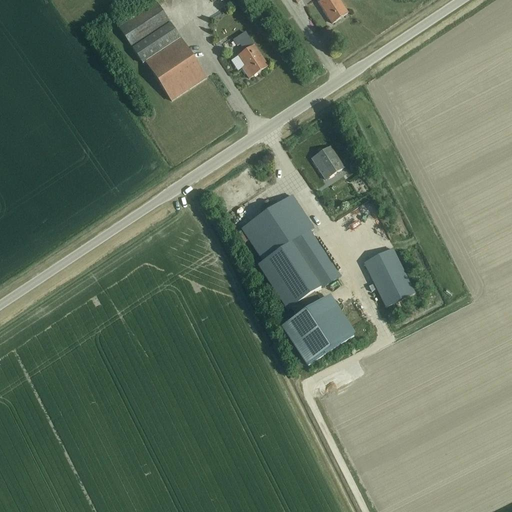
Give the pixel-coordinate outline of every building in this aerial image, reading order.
[(294,0),(300,10),(307,6),(303,0),(294,0)] [(332,24),(348,14),(338,0),(324,0),(319,4),(332,24)] [(119,29),(132,49),(170,25),(156,4),(119,29)] [(143,64),(145,63),(180,40),(170,25),(132,49),(143,64)] [(268,67),(256,49),(245,33),(233,41),(237,47),(240,45),(245,53),(239,57),(245,67),(242,69),(249,79),(268,67)] [(180,40),(145,63),(172,102),(206,79),(180,40)] [(330,148),(315,159),(312,160),(326,181),(344,169),(330,148)] [(292,197),(242,231),(263,263),(292,243),(310,232),(313,229),(292,197)] [(340,277),(310,232),(292,243),(322,289),(340,277)] [(263,263),(258,266),(287,312),(291,309),(315,294),(322,289),(292,243),(263,263)] [(387,309),(415,294),(393,250),(364,264),(387,309)] [(291,309),(297,319),(321,303),(315,294),(291,309)] [(297,319),(283,328),(308,367),(354,337),(329,298),(321,303),(297,319)]
